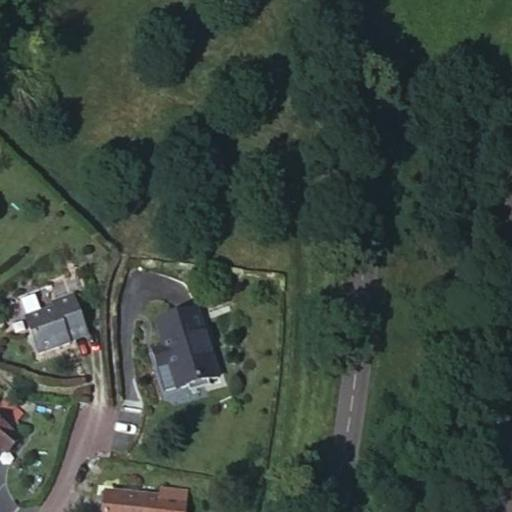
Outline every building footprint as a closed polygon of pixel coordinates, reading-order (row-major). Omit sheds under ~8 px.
[(66,335),(85,329),(73,294),(53,302),(55,307),(25,318),(38,354),(69,343),(66,335)] [(218,377),(197,310),(156,323),(164,348),(157,350),(162,368),(170,366),(178,390),(218,377)] [(88,336),(85,329),(66,335),(69,343),(88,336)] [(162,368),(157,350),(152,352),(157,369),(162,368)] [(7,453),(20,438),(0,421),(0,449),(1,449),(7,453)] [(160,497),(105,494),(104,511),(184,511),(185,491),(160,490),(160,497)]
